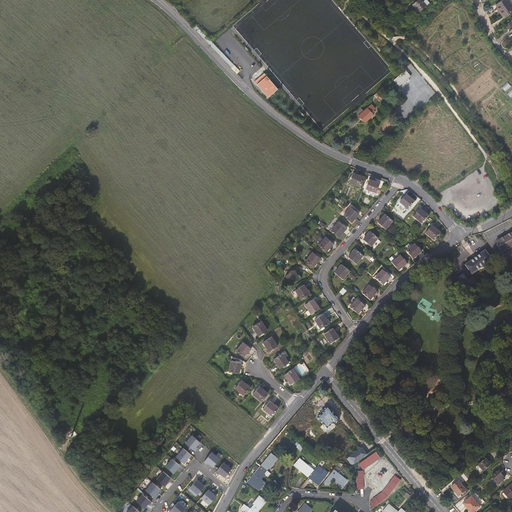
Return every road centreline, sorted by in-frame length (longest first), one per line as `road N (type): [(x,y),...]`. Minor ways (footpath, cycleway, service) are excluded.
road 1 (tertiary): [(401,180),(324,150),(284,124),(153,0)]
road 2 (residential): [(356,332),(323,274),(401,180)]
road 3 (track): [(113,511),(86,486),(0,361)]
road 4 (residential): [(441,511),(323,370)]
road 5 (residential): [(356,332),(458,233)]
